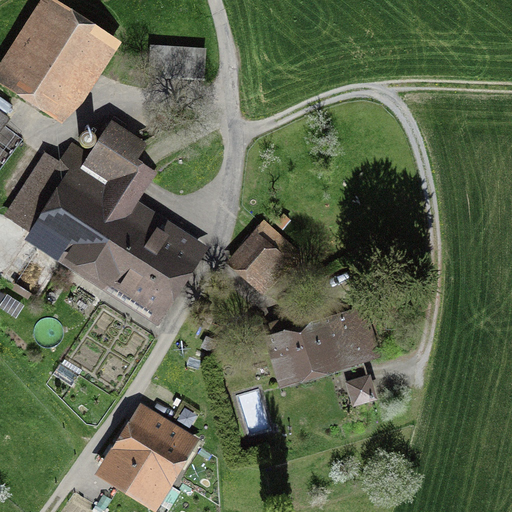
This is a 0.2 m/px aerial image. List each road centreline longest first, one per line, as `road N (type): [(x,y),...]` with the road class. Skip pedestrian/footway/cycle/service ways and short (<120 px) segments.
road 1 (unclassified): [(46,511),(153,362),(220,244),(240,136),(214,0)]
road 2 (track): [(373,87),(511,87)]
